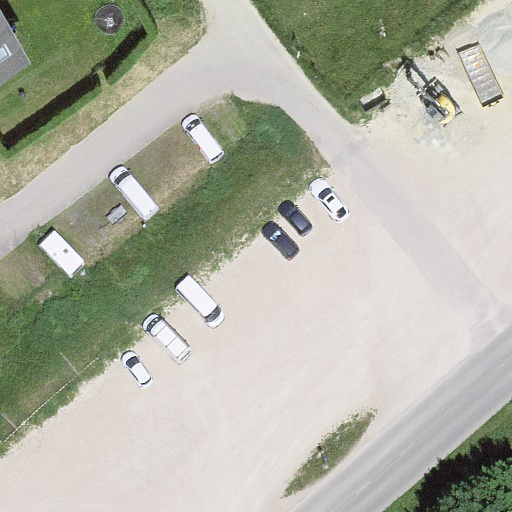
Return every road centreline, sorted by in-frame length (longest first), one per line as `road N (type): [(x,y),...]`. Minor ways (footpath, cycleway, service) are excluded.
road 1 (residential): [(511,354),(250,45)]
road 2 (residential): [(0,232),(250,45)]
road 3 (secondary): [(335,511),(511,358)]
